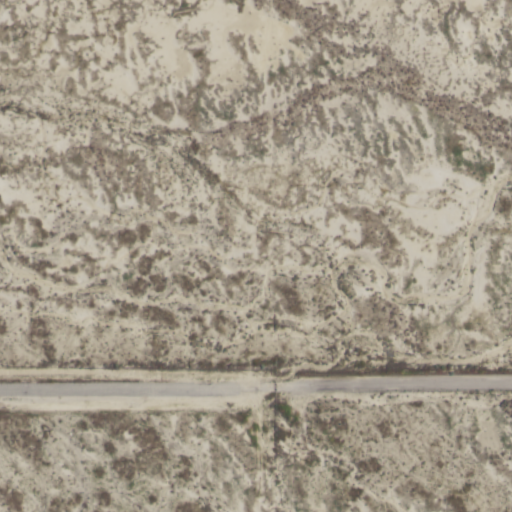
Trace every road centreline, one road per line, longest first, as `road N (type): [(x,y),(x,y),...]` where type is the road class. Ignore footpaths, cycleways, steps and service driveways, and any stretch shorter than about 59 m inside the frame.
road 1 (residential): [(0,385),(276,383)]
road 2 (residential): [(276,383),(511,380)]
